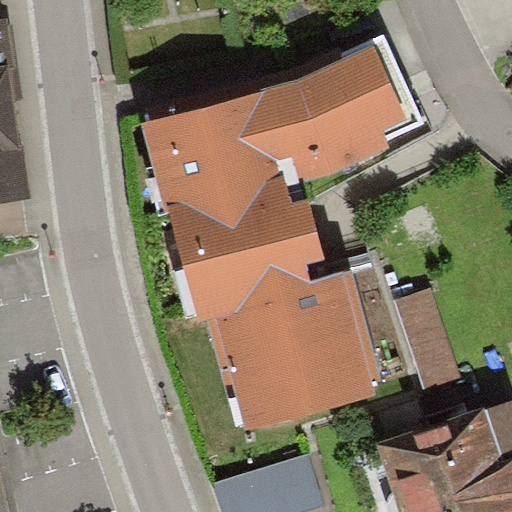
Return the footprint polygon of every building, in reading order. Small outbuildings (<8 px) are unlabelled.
[(0,119),(14,117),(0,21),(0,20),(0,119)] [(211,305),(236,395),(284,383),(291,403),(377,380),(346,269),(309,280),(301,253),(317,247),(307,200),(291,207),(284,179),(311,169),(383,138),(374,120),(414,103),(382,33),(292,73),(148,114),(160,162),(173,160),(197,260),(178,269),(190,310),(211,305)] [(0,193),(25,190),(14,117),(0,119),(0,193)] [(511,409),(510,405),(390,445),(404,486),(388,492),(394,511),(511,511),(504,490),(511,487),(511,462),(511,460),(511,459),(511,409)] [(310,455),(216,482),(224,511),(301,511),(325,506),(310,455)]
